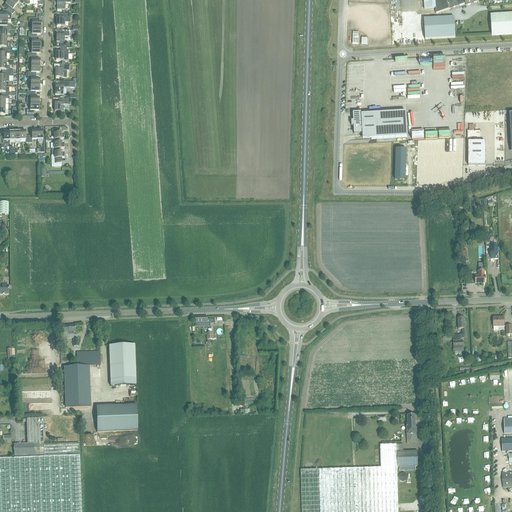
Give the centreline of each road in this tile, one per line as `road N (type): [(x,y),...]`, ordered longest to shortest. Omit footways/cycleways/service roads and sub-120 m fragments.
road 1 (unclassified): [(340,54),(337,190),(439,192),(511,170)]
road 2 (residential): [(0,317),(234,309)]
road 3 (primary): [(303,223),(310,0)]
road 4 (unclassified): [(340,54),(511,44)]
road 5 (secondary): [(365,305),(511,299)]
road 6 (residential): [(45,124),(47,0)]
